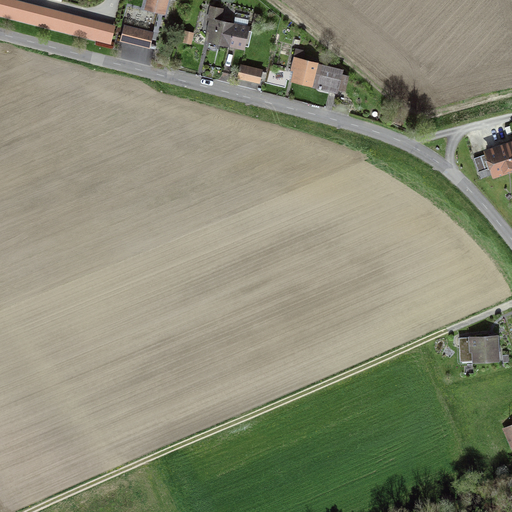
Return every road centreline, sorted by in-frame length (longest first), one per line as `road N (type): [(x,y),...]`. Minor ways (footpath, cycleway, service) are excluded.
road 1 (tertiary): [(0,33),(386,135),(439,162),(511,239)]
road 2 (track): [(29,511),(426,340)]
road 3 (track): [(270,0),(421,112),(511,95)]
